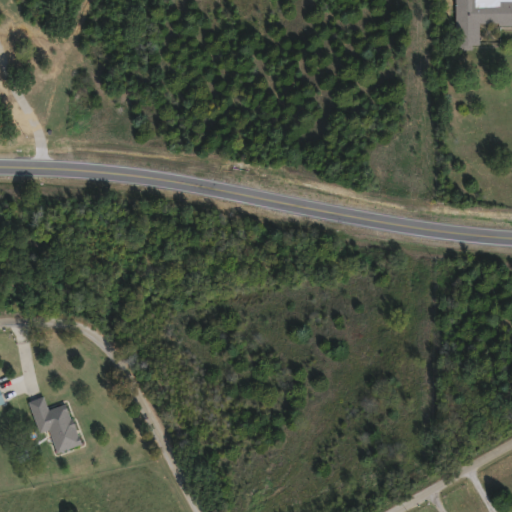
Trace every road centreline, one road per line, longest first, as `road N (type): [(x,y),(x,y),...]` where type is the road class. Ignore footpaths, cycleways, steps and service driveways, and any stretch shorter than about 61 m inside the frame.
road 1 (residential): [(0,322),(71,324),(104,339),(210,511),(433,491),(511,446)]
road 2 (tertiary): [(0,164),(179,180),(442,232),(511,237)]
